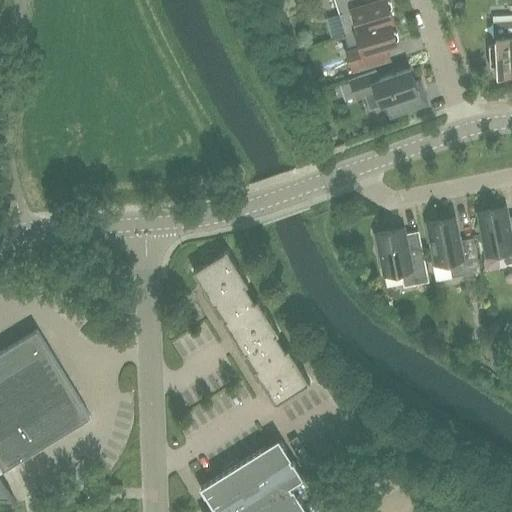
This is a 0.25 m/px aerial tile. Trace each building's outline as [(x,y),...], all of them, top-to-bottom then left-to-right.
[(346,34),(355,31),(392,20),(389,10),(391,6),(390,2),(386,0),(374,0),(362,4),(360,0),(334,0),(341,21),(342,21),(346,34)] [(392,20),(355,31),(359,45),(346,49),(353,70),(377,62),(373,51),(396,44),(396,41),(397,37),(396,33),(392,31),(389,21),(392,20)] [(497,73),(511,72),(511,20),(492,21),(493,39),(495,39),(495,44),(487,45),(489,67),(496,66),(497,73)] [(356,99),(376,91),(380,105),(384,103),(389,117),(415,108),(411,97),(413,94),(423,90),(419,79),(413,81),(409,68),(379,78),(376,68),(348,78),(356,99)] [(486,254),(503,251),(505,263),(511,262),(511,235),(511,236),(505,206),(502,207),(501,204),(490,206),(490,209),(477,212),(486,254)] [(439,219),(426,222),(435,264),(448,262),(451,277),(479,271),(474,243),(460,246),(454,216),(451,217),(450,214),(439,216),(439,219)] [(388,230),(375,232),(384,275),(400,271),(404,286),(428,281),(423,254),(409,256),(403,227),(400,227),(399,224),(388,227),(388,230)] [(202,265),(193,270),(202,285),(206,291),(223,319),(236,340),(262,382),(275,403),(310,382),(227,249),(217,255),(215,252),(210,252),(206,254),(203,257),(200,261),(202,265)] [(14,502),(15,501),(0,476),(0,471),(90,416),(37,329),(0,351),(0,495),(5,496),(11,496),(14,502)] [(288,462),(276,442),(198,491),(211,511),(212,510),(213,511),(303,511),(291,492),(289,493),(287,489),(300,481),(291,465),(290,466),(287,463),(288,462)] [(121,490),(107,490),(107,501),(122,500),(121,490)] [(322,511),(347,511),(348,511),(342,502),(341,501),(322,511)]
